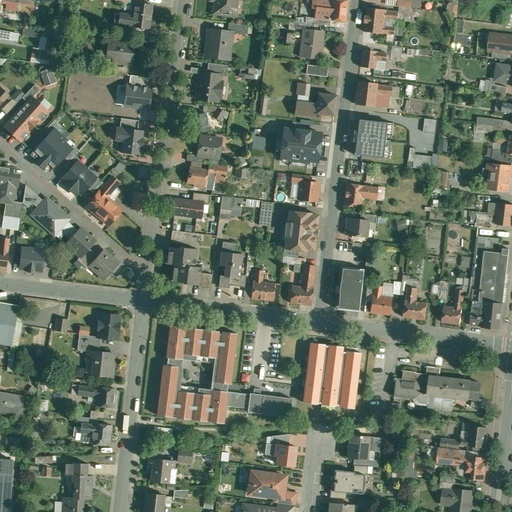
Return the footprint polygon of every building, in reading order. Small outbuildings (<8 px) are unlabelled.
[(215,0),(214,14),(235,17),(236,0),(215,0)] [(331,0),(331,1),(323,0),(313,0),(312,8),(317,8),(315,18),(345,21),(348,1),(337,0),(331,0)] [(152,5),(136,3),(134,16),(121,14),(119,25),(149,29),(152,5)] [(20,4),(19,12),(33,14),(34,6),(20,4)] [(411,7),(400,6),(399,11),(398,19),(406,20),(407,13),(410,14),(411,7)] [(380,8),(375,8),(368,7),(366,22),(386,25),(387,18),(398,19),(399,11),(388,10),(388,9),(380,8)] [(464,33),(465,21),(459,20),(457,32),(464,33)] [(310,23),(294,21),(293,28),(303,29),(309,29),(310,23)] [(386,25),(366,22),(365,31),(385,33),(395,34),(396,27),(386,26),(386,25)] [(249,25),(229,23),(228,32),(231,32),(231,33),(247,35),(249,25)] [(405,27),(396,27),(395,34),(404,35),(405,27)] [(25,28),(23,35),(53,42),(55,34),(25,28)] [(309,29),(303,29),(300,57),(320,59),(324,31),(309,29)] [(9,32),(0,30),(0,39),(8,41),(9,32)] [(228,32),(210,30),(207,57),(237,60),(237,59),(228,58),(231,33),(231,32),(228,32)] [(511,35),(502,35),(502,40),(490,39),(489,50),(493,51),(508,52),(511,52),(511,35)] [(135,43),(109,40),(107,53),(114,54),(113,62),(123,63),(129,64),(132,64),(135,43)] [(51,51),(33,48),(31,58),(49,61),(51,51)] [(377,51),(362,50),(360,67),(375,68),(377,60),(387,61),(388,53),(377,52),(377,51)] [(508,52),(493,51),(492,57),(507,59),(508,52)] [(123,67),(115,66),(114,73),(123,74),(128,74),(129,64),(123,63),(123,67)] [(229,65),(209,63),(208,73),(220,75),(227,76),(229,65)] [(511,65),(499,64),(498,65),(497,74),(498,77),(496,78),(495,76),(494,76),(497,80),(511,82),(511,84),(511,65)] [(328,67),(307,65),(306,73),(327,76),(328,67)] [(208,73),(201,72),(197,98),(217,100),(220,75),(208,73)] [(52,73),(42,76),(45,87),(55,84),(52,73)] [(377,83),(358,81),(355,104),(374,106),(375,97),(378,98),(379,94),(376,94),(377,84),(377,83)] [(305,84),(297,83),(296,94),(304,95),(305,84)] [(492,83),(491,83),(489,91),(506,94),(507,87),(492,83)] [(393,86),(377,84),(376,94),(379,94),(392,95),(393,86)] [(35,85),(22,97),(27,102),(32,97),(40,89),(35,85)] [(151,89),(125,86),(124,97),(123,107),(148,110),(151,89)] [(0,88),(0,105),(9,95),(1,87),(0,88)] [(336,95),(319,93),(317,104),(297,101),(295,115),(316,117),(317,113),(334,115),(336,95)] [(27,102),(5,127),(20,140),(47,110),(32,97),(27,102)] [(378,98),(375,97),(374,106),(384,107),(385,98),(378,98)] [(12,98),(1,110),(6,114),(17,103),(12,98)] [(511,104),(503,102),(502,111),(511,112),(511,120),(511,123),(511,104)] [(229,113),(219,108),(214,117),(219,120),(222,116),(226,118),(229,113)] [(206,113),(191,115),(194,132),(208,130),(206,113)] [(504,120),(478,117),(477,124),(493,126),(503,127),(504,120)] [(119,127),(138,130),(139,121),(121,119),(119,127)] [(436,120),(425,119),(424,132),(435,133),(436,120)] [(386,123),(359,120),(355,155),(385,158),(386,148),(383,148),(386,123)] [(493,126),(477,124),(477,131),(492,133),(493,126)] [(121,141),(120,152),(140,155),(141,147),(143,147),(144,139),(142,139),(143,131),(138,130),(119,127),(116,127),(114,140),(121,141)] [(54,129),(34,150),(41,157),(36,162),(42,168),(47,163),(53,168),(72,148),(63,140),(64,139),(54,129)] [(283,130),(276,129),(274,140),(282,141),(283,130)] [(321,133),(283,129),(283,130),(282,141),(280,157),(290,158),(289,160),(307,163),(307,161),(317,162),(321,133)] [(511,134),(509,134),(498,132),(496,142),(507,145),(506,151),(506,153),(511,154),(511,134)] [(221,138),(200,136),(197,155),(197,156),(205,157),(219,158),(221,138)] [(265,137),(253,136),(252,148),(264,149),(265,137)] [(440,151),(448,151),(448,139),(440,139),(440,151)] [(404,141),(392,140),(391,146),(403,148),(404,141)] [(416,149),(410,148),(408,161),(415,162),(416,155),(416,149)] [(506,151),(493,149),(492,160),(511,162),(511,154),(506,153),(506,151)] [(74,154),(64,166),(69,170),(77,161),(78,161),(80,159),(74,154)] [(197,155),(187,154),(187,160),(205,163),(205,157),(197,156),(197,155)] [(432,157),(416,155),(415,162),(414,168),(431,170),(432,157)] [(69,189),(87,169),(78,161),(77,161),(69,170),(63,177),(66,180),(63,183),(69,189)] [(511,166),(489,163),(488,169),(491,170),(488,188),(508,190),(511,166)] [(87,169),(69,189),(76,194),(78,191),(81,194),(87,188),(96,177),(87,169),(92,164),(91,164),(87,169)] [(227,167),(209,164),(208,170),(209,170),(205,188),(205,189),(212,190),(214,182),(224,184),(225,177),(226,177),(226,176),(227,167)] [(0,166),(0,183),(2,184),(0,194),(0,200),(13,203),(15,186),(17,186),(19,180),(11,178),(13,168),(0,166)] [(208,170),(190,166),(187,182),(192,183),(198,185),(198,187),(205,188),(209,170),(208,170)] [(246,170),(237,169),(236,176),(245,177),(246,170)] [(451,173),(439,171),(437,187),(449,188),(451,173)] [(310,175),(292,173),(292,175),(291,181),(301,182),(301,181),(309,182),(310,175)] [(96,195),(86,206),(109,225),(122,210),(107,197),(120,182),(113,176),(103,187),(96,195)] [(96,177),(87,188),(92,192),(99,184),(102,181),(97,176),(96,177)] [(309,182),(301,181),(301,182),(299,199),(317,201),(317,197),(318,197),(319,189),(318,189),(319,183),(309,182)] [(364,185),(346,183),(344,205),(361,207),(362,197),(364,185)] [(37,205),(42,199),(25,184),(23,202),(28,207),(32,201),(37,205)] [(99,184),(92,192),(96,195),(103,187),(99,184)] [(377,187),(364,185),(362,197),(376,199),(377,187)] [(146,194),(134,192),(132,208),(143,209),(146,194)] [(210,194),(193,192),(192,200),(192,201),(203,202),(209,203),(210,194)] [(70,218),(46,195),(42,199),(37,205),(29,213),(53,235),(70,218)] [(233,197),(222,196),(219,218),(230,220),(232,210),(233,197)] [(243,198),(233,197),(232,210),(241,211),(243,198)] [(192,200),(174,198),(174,199),(172,200),(172,204),(174,206),(172,213),(201,217),(203,202),(192,201),(192,200)] [(23,202),(15,201),(13,211),(5,209),(4,216),(20,218),(23,202)] [(273,202),(261,201),(259,225),(268,226),(271,226),(273,202)] [(511,204),(498,203),(496,213),(495,223),(497,223),(511,225),(511,204)] [(310,213),(290,211),(286,247),(289,247),(289,248),(299,249),(306,250),(314,251),(316,236),(317,230),(316,229),(318,215),(310,214),(310,213)] [(496,213),(478,211),(476,220),(495,223),(496,213)] [(377,215),(361,213),(360,219),(368,220),(368,222),(376,223),(377,215)] [(20,218),(4,216),(2,227),(18,230),(20,218)] [(20,218),(18,230),(24,231),(26,219),(20,218)] [(360,219),(349,218),(348,225),(346,225),(345,234),(355,235),(355,236),(358,237),(358,236),(366,237),(368,222),(368,220),(360,219)] [(495,223),(476,220),(476,226),(478,226),(478,227),(497,229),(497,223),(495,223)] [(95,241),(80,228),(66,243),(80,256),(78,259),(82,264),(94,252),(89,248),(95,241)] [(192,232),(172,230),(171,242),(187,244),(188,239),(191,239),(192,232)] [(9,238),(0,237),(0,251),(7,252),(9,238)] [(488,238),(478,237),(470,300),(473,300),(474,300),(480,300),(487,251),(488,238)] [(501,239),(488,238),(487,251),(500,252),(501,239)] [(235,243),(223,242),(222,251),(221,251),(219,265),(225,266),(224,275),(221,275),(219,286),(223,286),(223,285),(229,286),(229,284),(238,285),(240,274),(242,254),(234,253),(235,243)] [(44,250),(21,247),(18,270),(42,273),(44,250)] [(197,249),(180,247),(180,248),(169,247),(167,263),(174,264),(173,273),(176,273),(175,281),(189,283),(189,284),(199,285),(201,273),(201,267),(195,266),(197,249)] [(299,249),(289,248),(289,247),(286,247),(284,247),(283,256),(298,257),(299,249)] [(500,252),(487,251),(480,300),(504,303),(510,249),(504,248),(503,253),(500,252)] [(104,250),(98,256),(94,252),(82,264),(87,268),(90,265),(104,278),(118,263),(104,250)] [(0,251),(0,267),(7,268),(8,252),(7,252),(0,251)] [(462,267),(471,268),(472,257),(463,256),(462,267)] [(303,258),(295,257),(293,272),(302,273),(303,264),(303,258)] [(315,265),(303,264),(302,273),(301,283),(305,284),(306,275),(313,276),(315,265)] [(363,269),(341,266),(341,268),(343,268),(342,278),(340,277),(337,298),(340,298),(339,308),(337,308),(336,309),(358,312),(363,269)] [(263,271),(255,270),(254,281),(262,282),(263,271)] [(213,274),(201,273),(199,285),(198,289),(211,290),(213,274)] [(246,275),(240,274),(238,285),(245,286),(246,275)] [(313,276),(306,275),(305,284),(305,286),(312,287),(313,276)] [(419,281),(409,279),(408,286),(419,288),(419,281)] [(449,281),(441,280),(439,298),(447,299),(449,281)] [(254,281),(253,281),(252,286),(251,297),(251,298),(273,300),(275,283),(262,282),(254,281)] [(305,286),(292,285),(290,302),(311,305),(312,287),(305,286)] [(392,298),(381,296),(382,286),(375,285),(373,295),(372,295),(372,302),(370,313),(390,315),(392,298)] [(252,286),(245,286),(244,297),(251,297),(252,286)] [(419,288),(408,286),(407,295),(406,300),(403,317),(425,319),(427,302),(417,301),(419,288)] [(454,307),(445,306),(443,321),(461,324),(463,308),(462,308),(464,289),(456,288),(454,307)] [(480,300),(474,300),(473,300),(471,325),(482,326),(482,327),(499,329),(502,326),(505,303),(480,300)] [(19,306),(0,302),(0,343),(12,345),(19,306)] [(99,330),(98,337),(100,337),(116,339),(117,332),(118,332),(119,323),(117,323),(118,316),(101,314),(100,322),(98,321),(97,329),(99,330)] [(57,318),(55,331),(66,332),(68,320),(57,318)] [(237,333),(222,331),(222,334),(219,333),(219,331),(170,325),(166,357),(168,357),(167,365),(163,364),(157,415),(172,417),(172,414),(175,415),(175,417),(224,423),(226,406),(228,391),(227,391),(228,384),(231,384),(237,333)] [(98,337),(79,334),(78,342),(99,345),(100,337),(98,337)] [(38,347),(58,351),(60,340),(41,336),(38,347)] [(99,345),(78,342),(77,350),(89,351),(99,352),(99,345)] [(99,352),(89,351),(88,361),(94,362),(93,375),(112,376),(115,354),(99,352)] [(336,383),(316,381),(314,399),(341,403),(342,394),(346,395),(349,368),(338,366),(336,383)] [(417,372),(404,370),(403,380),(398,379),(395,396),(414,398),(420,394),(428,395),(427,395),(457,399),(457,396),(469,397),(471,382),(472,380),(440,376),(440,370),(427,368),(427,374),(417,373),(417,372)] [(481,384),(471,382),(469,397),(473,398),(480,399),(481,384)] [(86,386),(72,384),(71,394),(85,395),(86,386)] [(116,389),(98,387),(86,386),(85,395),(85,397),(88,398),(91,399),(91,401),(97,402),(96,405),(113,407),(114,401),(115,401),(115,395),(116,389)] [(291,398),(260,394),(261,389),(254,388),(253,393),(250,393),(248,408),(248,412),(286,416),(287,411),(290,411),(291,398)] [(0,412),(28,418),(31,397),(0,391),(0,412)] [(250,394),(228,391),(226,406),(248,408),(250,394)] [(480,399),(473,398),(472,406),(485,408),(486,400),(480,399)] [(104,412),(90,411),(89,418),(90,418),(103,420),(104,412)] [(89,418),(77,416),(77,423),(81,424),(81,423),(89,425),(90,418),(89,418)] [(89,425),(81,423),(81,424),(80,432),(92,434),(94,425),(89,425)] [(111,426),(94,423),(94,425),(92,434),(91,444),(106,446),(106,443),(109,444),(111,426)] [(173,429),(155,426),(154,433),(172,435),(173,429)] [(487,428),(470,426),(469,440),(462,439),(461,445),(485,447),(487,446),(488,442),(486,440),(487,428)] [(290,434),(275,436),(273,446),(276,446),(276,445),(283,446),(284,442),(289,443),(290,434)] [(369,436),(359,436),(350,435),(348,457),(354,458),(367,459),(368,450),(380,451),(382,437),(369,436)] [(455,441),(441,439),(440,447),(454,449),(455,441)] [(295,447),(285,445),(285,446),(283,446),(276,445),(276,446),(275,455),(278,456),(277,463),(293,465),(295,447)] [(192,451),(178,450),(177,462),(191,463),(192,451)] [(468,456),(457,454),(456,463),(467,464),(468,456)] [(486,458),(468,456),(467,464),(466,476),(470,477),(480,478),(484,479),(486,458)] [(12,459),(0,458),(0,505),(8,506),(11,468),(12,468),(12,459)] [(367,459),(354,458),(353,465),(373,466),(373,459),(367,459)] [(174,461),(150,459),(149,467),(153,468),(152,481),(172,483),(174,461)] [(88,463),(68,462),(68,475),(73,475),(87,476),(88,463)] [(281,475),(252,471),(249,493),(275,496),(283,497),(284,491),(284,487),(277,486),(278,482),(283,483),(283,481),(282,481),(283,477),(282,476),(282,475),(281,475)] [(355,473),(335,473),(334,494),(353,494),(353,492),(364,492),(365,477),(355,477),(355,473)] [(87,476),(73,475),(72,481),(75,481),(75,489),(76,490),(76,497),(83,499),(92,499),(92,476),(87,476)] [(455,483),(441,481),(440,489),(444,490),(444,489),(454,490),(454,489),(455,489),(455,483)] [(455,489),(454,489),(454,490),(444,489),(444,490),(443,501),(453,502),(451,511),(470,511),(473,491),(455,489)] [(189,490),(175,490),(174,497),(188,498),(189,490)] [(296,493),(284,491),(283,497),(275,496),(274,502),(278,503),(294,505),(296,493)] [(162,511),(164,495),(147,493),(146,507),(144,506),(143,511),(162,511)] [(76,497),(62,497),(62,502),(56,502),(55,511),(82,511),(83,499),(76,497)] [(205,499),(204,508),(212,509),(214,501),(205,499)] [(293,511),(294,505),(278,503),(277,509),(276,511),(293,511)] [(353,504),(329,503),(328,511),(347,511),(352,511),(353,504)]
